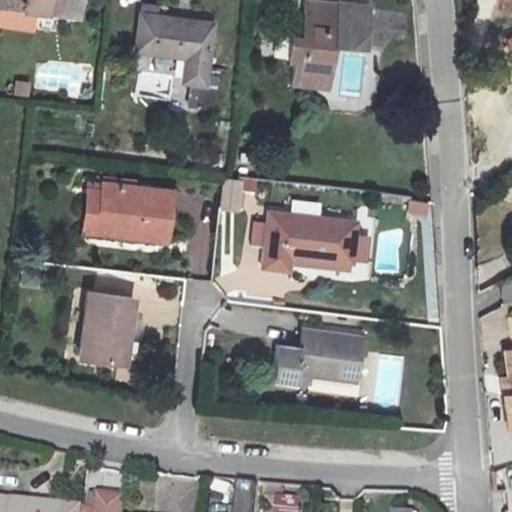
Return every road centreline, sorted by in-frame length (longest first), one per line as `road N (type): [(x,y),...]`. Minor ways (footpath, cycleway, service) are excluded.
road 1 (unclassified): [(436,0),(469,480)]
road 2 (residential): [(469,480),(174,456),(0,421)]
